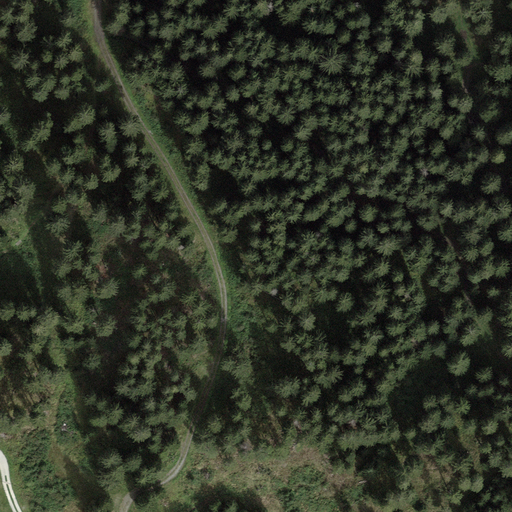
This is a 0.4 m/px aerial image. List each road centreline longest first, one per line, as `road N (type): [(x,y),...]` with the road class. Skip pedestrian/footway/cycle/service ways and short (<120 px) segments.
road 1 (track): [(125,511),(130,496),(174,472),(224,317),(195,219),(95,51),(94,0)]
road 2 (track): [(511,361),(501,346),(497,221),(474,108),(475,39),(459,0)]
